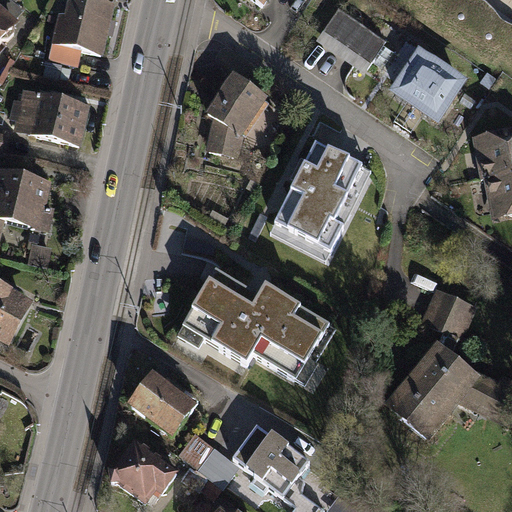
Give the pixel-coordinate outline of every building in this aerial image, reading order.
[(272,0),(242,0),(262,14),(272,0)] [(394,0),(511,78),(511,31),(503,29),(496,23),(490,17),(485,10),(478,8),(469,5),(459,2),(457,0),(394,0)] [(99,63),(111,11),(68,1),(63,23),(57,21),(50,52),(99,63)] [(386,45),(339,13),(318,44),(364,76),(386,45)] [(0,46),(15,28),(0,15),(0,46)] [(437,128),(467,84),(419,52),(390,95),(415,112),(437,128)] [(267,104),(232,81),(206,122),(214,127),(207,157),(238,162),(241,140),(267,104)] [(80,151),(89,111),(22,96),(14,136),(80,151)] [(485,181),(511,175),(511,133),(474,141),(482,181),(485,181)] [(325,263),(370,176),(315,148),(307,165),(270,234),(325,263)] [(49,186),(0,174),(0,230),(1,226),(45,236),(51,212),(44,211),(49,186)] [(511,175),(485,181),(493,223),(511,219),(511,175)] [(49,250),(30,246),(26,266),(45,270),(49,250)] [(263,365),(293,313),(252,289),(254,285),(225,269),(213,290),(194,279),(173,316),(216,340),(212,348),(235,361),(240,352),(263,365)] [(30,305),(0,290),(0,351),(4,354),(30,305)] [(476,312),(436,294),(422,326),(462,344),(476,312)] [(481,381),(438,347),(388,410),(407,426),(430,444),(481,381)] [(487,376),(470,410),(511,431),(511,382),(502,378),(500,383),(487,376)] [(154,380),(130,411),(172,443),(196,412),(154,380)] [(276,449),(253,432),(230,463),(282,502),(308,467),(279,445),(276,449)] [(204,463),(215,449),(199,437),(189,450),(204,463)] [(178,475),(134,445),(110,473),(106,473),(108,486),(116,486),(141,507),(154,490),(162,495),(178,475)]
